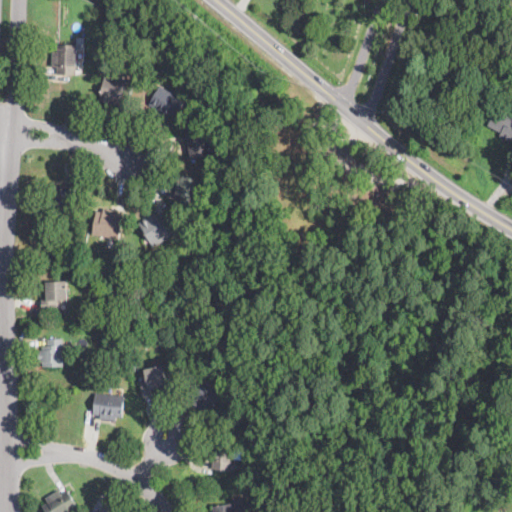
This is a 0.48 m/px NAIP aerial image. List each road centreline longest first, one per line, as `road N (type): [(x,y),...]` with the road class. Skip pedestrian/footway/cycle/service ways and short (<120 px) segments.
road 1 (residential): [(9,511),(6,136)]
road 2 (primary): [(216,0),(407,157),(511,228)]
road 3 (residential): [(9,454),(94,454),(121,466),(163,511)]
road 4 (residential): [(6,136),(18,0)]
